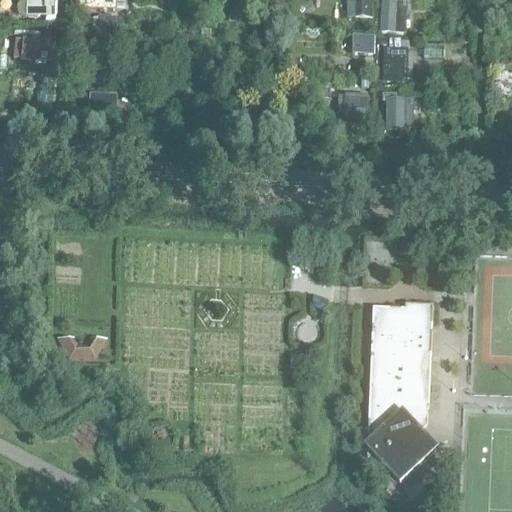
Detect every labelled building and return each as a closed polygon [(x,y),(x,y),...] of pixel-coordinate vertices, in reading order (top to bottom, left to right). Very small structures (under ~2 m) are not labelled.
[(73,0),(73,12),(82,12),(115,13),(115,0),(73,0)] [(347,0),(347,21),(370,21),(370,0),(347,0)] [(511,0),(488,0),(488,22),(511,21),(511,0)] [(25,3),(25,19),(45,19),(45,29),(53,29),(53,4),(25,3)] [(382,3),(381,36),(405,37),(407,4),(382,3)] [(116,21),(98,20),(97,40),(116,41),(122,37),(123,26),(116,21)] [(351,39),(351,58),(374,58),(375,39),(351,39)] [(378,44),(378,47),(390,48),(389,52),(384,52),(383,86),(408,87),(409,52),(400,52),(401,43),(390,42),(390,41),(378,40),(378,44)] [(16,42),(14,61),(52,64),(54,45),(16,42)] [(90,48),(89,61),(119,64),(119,50),(90,48)] [(196,62),(195,70),(206,71),(206,63),(196,62)] [(89,72),(88,87),(109,89),(111,74),(89,72)] [(0,80),(0,105),(14,106),(14,80),(0,80)] [(88,96),(87,120),(115,122),(116,98),(88,96)] [(383,97),(383,104),(387,104),(386,135),(414,135),(414,102),(397,102),(397,97),(383,97)] [(344,98),(343,124),(368,125),(368,98),(344,98)] [(424,411),(429,411),(434,309),(406,308),(405,312),(373,311),(367,461),(378,461),(400,485),(435,453),(417,433),(423,427),(424,411)] [(68,343),(58,343),(69,362),(94,362),(104,343),(90,344),(87,350),(75,350),(74,342),(68,343)]
